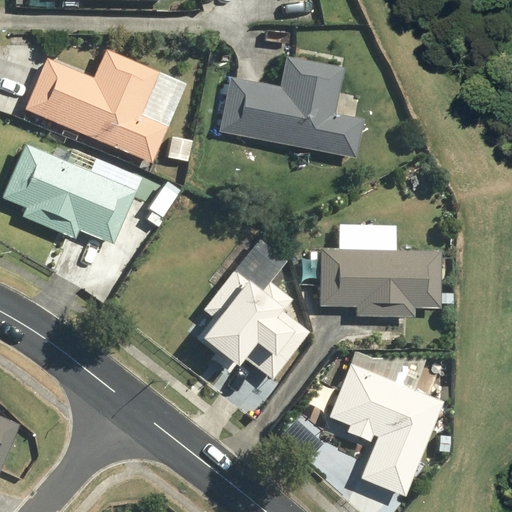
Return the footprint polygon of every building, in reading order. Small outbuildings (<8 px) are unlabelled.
[(39,62),(17,113),(145,166),(160,130),(156,128),(166,103),(143,93),(151,75),(96,53),(85,81),(39,62)] [(224,80),(213,134),(348,161),(356,122),(327,116),(336,71),(277,60),(271,90),(224,80)] [(185,140),(166,138),(163,163),(182,165),(185,140)] [(15,149),(0,185),(0,203),(17,211),(14,219),(68,242),(71,233),(105,247),(132,182),(98,168),(93,181),(15,149)] [(175,195),(158,183),(136,215),(153,227),(175,195)] [(330,253),(312,253),(311,310),(348,310),(348,319),(406,320),(406,311),(432,311),(433,254),(387,253),(388,229),(331,228),(330,253)] [(232,358),(263,383),(301,335),(296,331),(299,311),(297,310),(294,312),(289,315),(285,317),(280,318),(275,314),(284,303),(261,285),(253,295),(226,274),(195,313),(204,320),(185,344),(221,372),(232,358)] [(352,481),(396,500),(436,405),(343,366),(321,419),(341,428),(338,435),(362,445),(365,438),(369,440),(352,481)] [(0,456),(13,428),(0,422),(0,456)]
